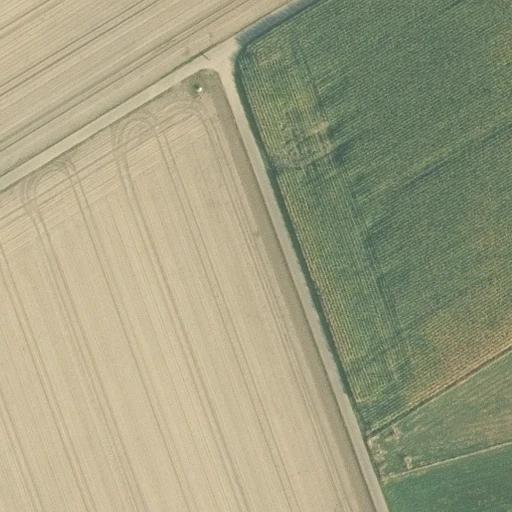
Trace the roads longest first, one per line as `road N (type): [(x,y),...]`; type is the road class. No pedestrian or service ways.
road 1 (track): [(215,51),(379,511)]
road 2 (track): [(303,0),(0,183)]
